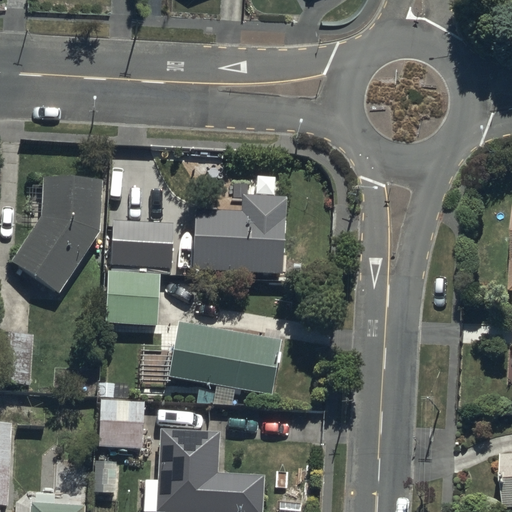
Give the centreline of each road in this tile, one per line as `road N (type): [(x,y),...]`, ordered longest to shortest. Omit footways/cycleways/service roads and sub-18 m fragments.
road 1 (residential): [(398,173),(378,511)]
road 2 (residential): [(0,74),(332,90)]
road 3 (residential): [(479,99),(461,147),(442,163),(398,173)]
